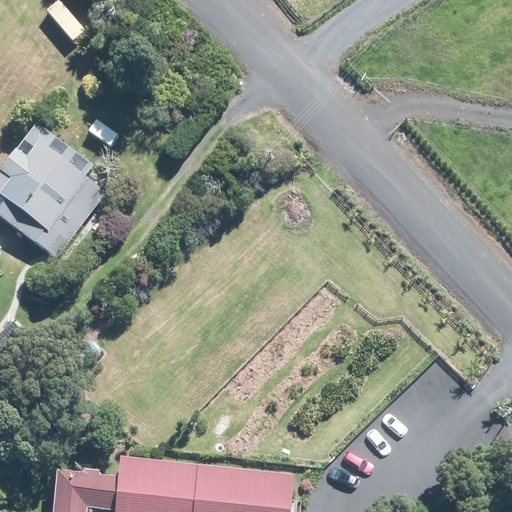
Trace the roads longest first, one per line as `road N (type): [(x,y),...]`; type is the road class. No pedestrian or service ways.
road 1 (unclassified): [(511,309),(273,66)]
road 2 (unclassified): [(273,66),(392,0)]
